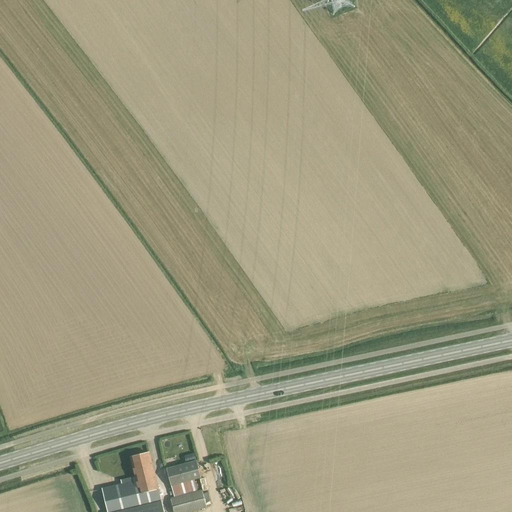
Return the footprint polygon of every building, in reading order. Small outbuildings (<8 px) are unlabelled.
[(158,489),(149,453),(131,458),(140,493),(158,489)] [(194,453),(185,456),(187,463),(196,461),(194,453)] [(171,486),(201,478),(196,461),(167,469),(171,486)] [(164,511),(162,502),(159,491),(126,500),(128,510),(119,511),(164,511)] [(189,511),(206,507),(202,491),(171,499),(174,511),(189,511)] [(222,511),(230,511),(234,511),(230,500),(220,504),(222,511)]
